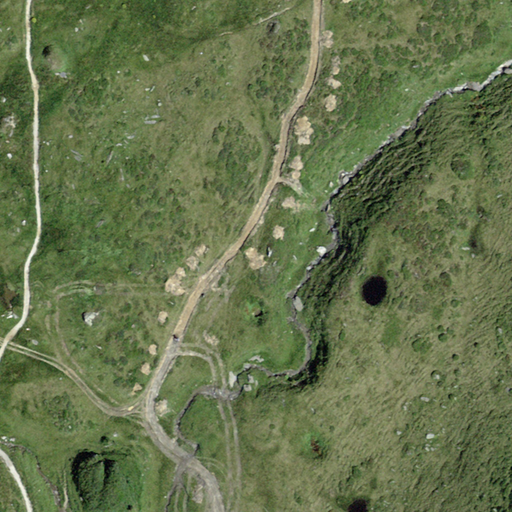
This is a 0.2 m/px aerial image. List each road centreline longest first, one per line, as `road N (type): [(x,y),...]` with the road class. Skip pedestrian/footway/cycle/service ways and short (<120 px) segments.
road 1 (track): [(0,340),(61,366),(101,408),(119,410),(148,396),(212,272),(251,228),(263,201),(315,72),(318,0)]
road 2 (track): [(148,396),(155,429),(206,474),(221,511)]
